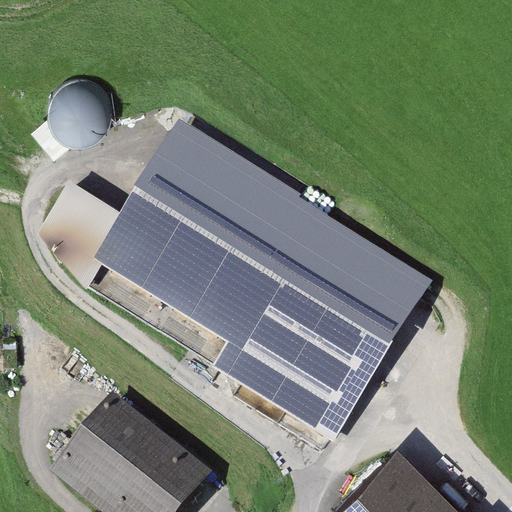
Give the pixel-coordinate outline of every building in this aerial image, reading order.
[(99,135),(107,128),(112,119),(113,108),(111,98),(106,90),(99,83),(89,79),(79,78),(70,81),(61,86),(55,93),(51,103),(51,113),(32,128),(56,155),(71,139),(79,140),(89,139),(99,135)] [(212,369),(335,446),(432,286),(179,123),(121,218),(68,186),(39,238),(88,294),(101,270),(228,347),(212,369)] [(100,279),(94,294),(111,301),(118,287),(100,279)] [(113,396),(51,476),(97,511),(184,511),(213,476),(113,396)] [(468,511),(399,442),(326,511),(468,511)]
